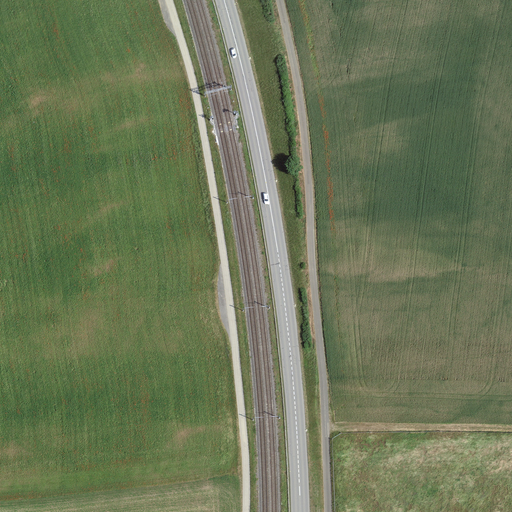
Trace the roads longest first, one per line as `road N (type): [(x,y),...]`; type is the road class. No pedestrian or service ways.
road 1 (unclassified): [(246,511),(215,203),(169,0)]
road 2 (primary): [(224,0),(277,251),(300,511)]
road 3 (unclassified): [(279,0),(306,150),(328,511)]
road 4 (track): [(325,424),(511,429)]
